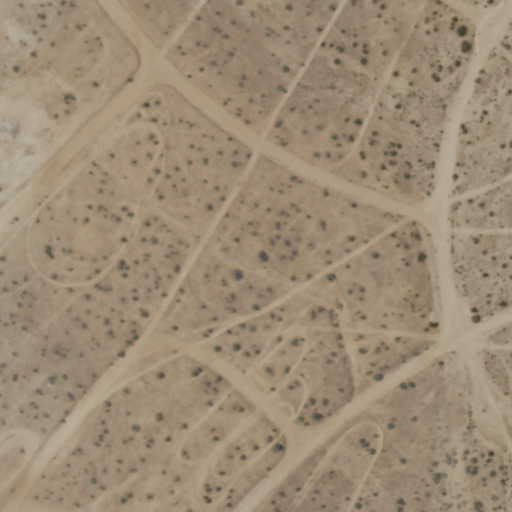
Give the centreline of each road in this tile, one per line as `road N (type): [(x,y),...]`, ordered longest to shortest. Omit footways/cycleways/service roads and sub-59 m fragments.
road 1 (track): [(436,226),(326,191),(229,133),(155,68),(100,0)]
road 2 (track): [(14,511),(134,355),(159,344),(229,380),(307,451)]
road 3 (track): [(456,345),(439,281),(442,171),(465,94),(511,7)]
road 4 (track): [(254,511),(338,424),(456,345),(511,319)]
road 5 (track): [(0,226),(155,68)]
